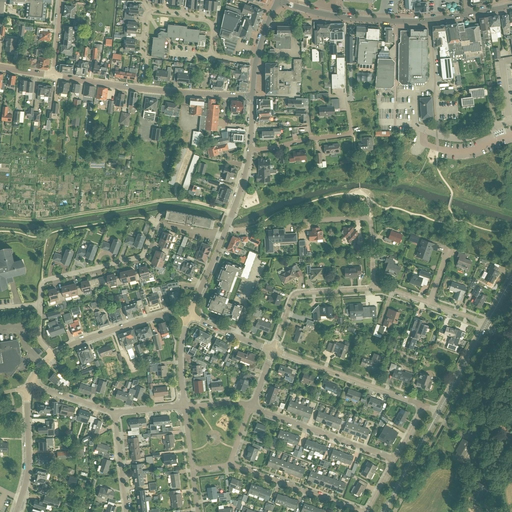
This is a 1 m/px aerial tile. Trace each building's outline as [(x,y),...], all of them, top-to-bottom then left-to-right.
[(0,0),(0,15),(3,16),(5,2),(7,2),(6,3),(13,4),(13,2),(28,3),(26,18),(44,20),(46,4),(44,4),(44,2),(51,3),(51,0),(0,0)] [(185,0),(185,2),(189,3),(188,8),(194,9),(194,0),(185,0)] [(194,0),(194,9),(199,9),(200,4),(203,4),(203,0),(194,0)] [(203,0),(203,4),(206,4),(205,10),(211,10),(212,1),(206,1),(206,0),(203,0)] [(212,1),(211,10),(217,11),(217,6),(220,6),(220,0),(215,0),(215,2),(212,1)] [(421,2),(420,0),(404,0),(406,9),(412,9),(412,8),(413,8),(415,8),(415,11),(421,11),(421,12),(426,11),(426,8),(428,7),(427,3),(423,3),(423,1),(421,2)] [(127,4),(126,10),(129,10),(138,11),(139,5),(134,5),(134,2),(128,1),(127,4)] [(72,3),(72,6),(66,6),(66,5),(65,5),(64,16),(74,18),(76,4),(72,3)] [(250,6),(245,4),(243,11),(226,5),(220,35),(226,54),(232,56),(234,52),(232,51),(237,36),(249,40),(253,30),(256,31),(263,10),(255,7),(254,6),(252,5),(250,6)] [(125,13),(124,18),(129,18),(129,15),(138,16),(138,11),(129,10),(129,13),(125,13)] [(504,36),(510,35),(509,28),(510,28),(508,15),(502,16),(503,19),(501,19),(504,36)] [(488,17),(490,29),(491,38),(492,40),(497,39),(497,33),(501,32),(498,16),(493,17),(488,17)] [(491,38),(490,29),(489,29),(488,17),(484,18),(479,18),(481,30),(480,30),(479,31),(481,40),(483,56),(486,56),(484,42),(488,42),(489,40),(488,38),(491,38)] [(123,18),(123,23),(128,24),(128,27),(137,28),(137,22),(128,21),(129,18),(124,18),(123,18)] [(457,86),(461,85),(461,81),(460,75),(458,61),(456,62),(455,56),(464,54),(465,60),(479,57),(480,63),(484,63),(483,56),(481,40),(479,31),(480,30),(478,23),(464,25),(463,25),(463,23),(454,24),(446,25),(447,34),(449,43),(448,43),(450,58),(451,58),(452,63),(453,76),(457,76),(458,81),(456,82),(457,86)] [(312,34),(312,26),(306,26),(306,24),(303,24),(302,34),(303,34),(303,37),(303,42),(301,42),(301,49),(307,49),(307,38),(308,38),(308,36),(312,36),(312,34)] [(314,34),(322,33),(323,33),(322,24),(314,25),(314,34)] [(330,31),(330,41),(330,45),(329,45),(330,55),(337,54),(336,45),(334,45),(334,40),(343,40),(343,31),(344,31),(344,24),(330,25),(331,31),(330,31)] [(153,37),(151,56),(164,58),(164,53),(167,53),(167,50),(165,49),(166,37),(172,37),(171,40),(175,40),(175,38),(184,39),(184,44),(187,44),(187,41),(197,42),(196,45),(198,45),(199,35),(200,31),(200,30),(187,29),(187,27),(168,25),(168,27),(166,27),(166,28),(165,29),(160,29),(156,32),(156,37),(153,37)] [(443,79),(453,78),(453,77),(453,76),(452,63),(451,58),(450,58),(448,43),(449,43),(447,34),(446,35),(445,31),(445,25),(439,26),(439,28),(440,28),(440,34),(441,35),(441,36),(439,36),(439,39),(440,47),(440,49),(440,51),(439,51),(440,59),(442,78),(443,78),(443,79)] [(357,27),(356,36),(359,37),(358,39),(358,57),(357,64),(360,64),(359,68),(372,69),(372,65),(372,59),(374,59),(376,59),(376,54),(373,54),(373,53),(377,54),(377,49),(381,49),(382,43),(378,43),(378,40),(379,35),(381,35),(381,30),(379,30),(379,27),(374,27),(369,26),(368,26),(368,27),(357,27)] [(439,26),(433,26),(433,32),(433,39),(434,48),(437,48),(436,47),(440,47),(439,39),(439,36),(441,36),(441,35),(440,34),(440,28),(439,28),(439,26)] [(125,27),(124,33),(124,34),(124,35),(130,36),(131,33),(136,34),(137,28),(128,27),(125,27)] [(394,42),(395,35),(392,35),(392,28),(385,27),(384,42),(385,42),(384,44),(390,44),(390,42),(392,42),(394,42)] [(50,41),(51,32),(42,31),(43,28),(37,28),(37,36),(40,36),(39,40),(40,41),(42,41),(43,40),(50,41)] [(406,31),(404,31),(401,31),(400,34),(400,35),(400,36),(400,40),(400,42),(399,44),(398,66),(398,74),(398,81),(402,85),(405,85),(406,85),(407,85),(408,85),(414,85),(425,85),(425,82),(426,82),(427,82),(428,38),(428,30),(409,29),(409,31),(406,31)] [(323,45),(323,42),(323,37),(322,33),(314,34),(315,45),(323,45)] [(124,35),(124,38),(126,39),(126,44),(135,45),(136,40),(134,39),(132,39),(132,36),(130,36),(124,35)] [(272,37),(272,41),(276,41),(276,49),(290,49),(290,37),(289,37),(272,37)] [(5,38),(4,45),(6,45),(6,51),(14,51),(15,46),(16,46),(17,44),(17,39),(5,38)] [(102,50),(102,45),(94,44),(94,48),(93,48),(92,59),(96,60),(97,50),(102,50)] [(123,47),(122,53),(129,53),(129,50),(134,51),(135,45),(126,44),(126,47),(123,47)] [(73,46),(64,45),(62,45),(61,53),(65,53),(65,55),(72,56),(72,54),(73,46)] [(48,70),(49,65),(50,59),(39,57),(37,68),(39,69),(48,70)] [(332,88),(344,88),(344,58),(337,58),(337,74),(332,74),(332,88)] [(301,81),(301,59),(294,59),(294,71),(278,71),(278,67),(277,67),(277,63),(266,63),(266,68),(265,68),(265,79),(266,79),(266,94),(290,94),(290,85),(284,86),(284,82),(301,81)] [(392,86),(394,84),(395,64),(393,61),(391,59),(378,59),(375,88),(390,89),(392,86)] [(81,76),(84,62),(79,61),(78,64),(76,64),(74,75),(81,76)] [(73,74),(73,65),(60,64),(60,72),(73,74)] [(244,75),(249,76),(250,66),(246,65),(245,65),(244,65),(237,64),(237,67),(240,68),(240,69),(236,69),(235,72),(239,73),(240,71),(245,72),(244,75)] [(161,81),(162,71),(157,70),(157,66),(154,66),(153,78),(156,78),(155,80),(161,81)] [(162,71),(161,81),(167,81),(167,79),(170,79),(171,68),(168,67),(167,71),(162,71)] [(129,73),(128,79),(135,80),(136,74),(137,69),(130,68),(129,73)] [(179,68),(175,68),(174,80),(177,80),(177,83),(183,83),(184,73),(178,72),(179,68)] [(184,73),(183,83),(188,84),(188,81),(191,82),(193,70),(189,70),(189,73),(184,73)] [(248,81),(249,76),(244,75),(245,72),(240,71),(239,73),(235,72),(235,79),(244,80),(248,81)] [(14,88),(14,85),(16,76),(9,75),(8,84),(7,87),(10,87),(14,88)] [(247,92),(248,82),(236,80),(236,82),(238,82),(238,87),(236,87),(235,90),(247,92)] [(68,94),(70,83),(59,81),(57,93),(68,94)] [(79,93),(80,85),(72,83),(70,92),(75,92),(75,94),(76,94),(76,95),(79,96),(79,93)] [(94,97),(95,87),(85,85),(83,96),(94,97)] [(106,100),(108,89),(98,87),(97,99),(106,100)] [(484,89),(484,88),(468,89),(468,93),(471,93),(471,97),(463,98),(463,97),(461,97),(462,108),(474,106),(473,99),(485,97),(485,95),(487,95),(487,89),(484,89)] [(444,97),(454,96),(453,89),(443,90),(444,97)] [(129,105),(129,108),(135,109),(135,105),(136,105),(136,101),(137,101),(138,98),(137,98),(137,93),(131,92),(131,93),(129,105)] [(125,99),(126,95),(125,95),(125,94),(118,94),(118,100),(116,99),(115,106),(123,107),(124,99),(125,99)] [(156,112),(158,100),(146,98),(144,110),(143,118),(154,120),(156,112)] [(207,117),(218,118),(219,105),(214,105),(214,100),(209,99),(208,103),(204,103),(204,99),(191,98),(190,106),(191,107),(190,115),(207,116),(207,117)] [(304,106),(304,99),(296,98),(296,100),(288,100),(288,107),(301,107),(301,106),(304,106)] [(422,119),(433,118),(431,98),(420,99),(422,119)] [(257,110),(271,110),(270,100),(265,100),(264,99),(257,99),(257,110)] [(332,107),(319,108),(320,116),(320,117),(324,117),(324,116),(334,115),(334,109),(339,109),(339,99),(331,100),(332,107)] [(246,101),(246,100),(241,100),(241,101),(232,101),(231,112),(235,112),(241,112),(241,113),(244,113),(246,113),(246,101)] [(166,102),(165,110),(170,111),(169,115),(172,116),(172,115),(179,117),(180,109),(177,108),(178,104),(166,102)] [(7,114),(8,107),(3,107),(2,114),(1,121),(11,122),(12,115),(7,114)] [(33,117),(34,108),(29,108),(29,111),(25,111),(25,116),(33,117)] [(73,115),(72,120),(74,121),(73,125),(79,126),(80,116),(73,115)] [(217,131),(218,118),(207,117),(206,130),(217,131)] [(159,141),(161,129),(153,128),(151,140),(159,141)] [(245,130),(227,128),(227,137),(212,141),(214,146),(229,143),(229,142),(231,143),(231,142),(245,143),(245,135),(245,130)] [(262,139),(276,139),(276,134),(280,134),(280,128),(273,128),(273,131),(262,131),(262,134),(260,134),(261,139),(262,139)] [(202,146),(203,132),(193,131),(191,145),(192,145),(191,148),(201,149),(201,146),(202,146)] [(359,151),(373,150),(372,137),(361,138),(362,144),(358,144),(359,151)] [(228,149),(227,144),(207,149),(210,157),(219,155),(218,150),(223,149),(223,151),(228,149)] [(325,154),(340,153),(339,144),(324,145),(325,154)] [(289,155),(289,163),(294,162),(294,161),(306,159),(305,150),(301,150),(301,151),(293,152),(293,154),(289,155)] [(263,160),(258,160),(259,170),(270,170),(269,160),(263,160)] [(203,174),(205,169),(200,168),(202,163),(199,163),(196,173),(203,174)] [(228,168),(225,167),(223,174),(224,174),(222,178),(228,180),(230,175),(233,176),(235,169),(234,169),(229,167),(228,168)] [(259,177),(257,177),(257,181),(259,181),(259,182),(270,182),(270,170),(259,170),(259,177)] [(220,187),(219,192),(221,193),(226,195),(229,196),(230,193),(231,193),(232,191),(231,190),(223,187),(223,188),(220,187)] [(217,198),(219,199),(218,203),(223,205),(224,201),(227,202),(228,201),(228,200),(228,199),(229,196),(226,195),(221,193),(219,192),(217,198)] [(173,220),(175,212),(167,210),(166,211),(167,211),(165,218),(173,220)] [(181,222),(183,213),(175,212),(173,220),(181,222)] [(189,224),(191,215),(183,213),(181,222),(186,223),(189,224)] [(197,225),(199,217),(191,215),(189,224),(192,224),(197,225)] [(205,226),(207,218),(199,217),(197,225),(205,226)] [(207,218),(205,226),(212,228),(214,220),(215,220),(207,218)] [(353,231),(353,227),(344,228),(344,230),(343,230),(343,231),(342,231),(342,232),(342,233),(342,234),(343,234),(344,235),(344,237),(348,237),(348,241),(358,240),(357,233),(356,233),(356,232),(355,231),(353,231)] [(320,231),(319,228),(314,228),(314,232),(309,232),(310,241),(317,240),(317,239),(323,239),(322,231),(320,231)] [(285,234),(285,229),(281,229),(281,230),(270,231),(270,230),(266,230),(266,235),(264,235),(265,253),(274,253),(273,243),(297,241),(297,233),(285,234)] [(160,237),(171,242),(173,236),(175,237),(176,233),(169,230),(168,233),(167,234),(164,232),(163,234),(162,234),(160,237)] [(400,243),(402,235),(391,231),(388,239),(385,237),(384,240),(390,242),(391,240),(400,243)] [(142,235),(138,234),(136,239),(128,236),(125,243),(134,246),(135,245),(141,247),(145,237),(142,234),(142,235)] [(417,244),(419,237),(411,234),(408,241),(417,244)] [(230,243),(239,246),(241,241),(242,242),(248,242),(247,237),(241,237),(240,238),(238,237),(237,238),(233,236),(230,243)] [(169,248),(171,242),(160,237),(159,238),(159,242),(160,243),(159,245),(163,246),(163,247),(162,249),(169,252),(171,249),(169,248)] [(118,241),(114,240),(112,245),(104,242),(101,248),(110,252),(110,251),(117,253),(121,242),(118,240),(118,241)] [(421,249),(418,257),(424,259),(425,257),(429,258),(432,249),(436,251),(438,246),(433,244),(430,242),(429,243),(426,242),(427,241),(422,240),(419,249),(421,249)] [(199,251),(208,254),(210,251),(209,251),(211,246),(202,243),(199,251)] [(238,248),(239,246),(230,243),(227,249),(235,253),(238,254),(242,256),(243,256),(245,251),(241,250),(238,248)] [(305,244),(299,244),(300,256),(307,255),(307,247),(304,247),(304,246),(305,246),(305,244)] [(93,247),(90,245),(88,251),(80,247),(77,254),(86,257),(86,256),(93,259),(97,248),(94,245),(94,246),(93,247)] [(13,263),(11,253),(13,253),(12,248),(0,251),(0,257),(1,260),(0,260),(0,288),(7,287),(6,282),(8,281),(8,279),(11,278),(10,275),(20,273),(21,275),(25,274),(22,261),(13,263)] [(168,255),(169,252),(162,249),(161,252),(160,252),(157,251),(156,253),(155,253),(153,256),(152,257),(164,261),(166,255),(168,255)] [(70,251),(66,250),(64,256),(56,253),(53,260),(62,263),(62,262),(68,264),(73,252),(70,250),(70,251)] [(207,258),(208,254),(199,251),(196,259),(205,262),(207,258)] [(251,266),(252,266),(253,263),(254,261),(257,254),(249,251),(247,256),(248,257),(247,259),(245,264),(246,265),(245,265),(250,267),(251,266)] [(468,270),(471,261),(465,259),(466,255),(459,253),(457,257),(459,257),(456,266),(468,270)] [(177,255),(174,262),(174,263),(179,265),(177,268),(181,270),(180,271),(187,274),(192,276),(194,270),(196,264),(191,262),(191,263),(188,262),(189,260),(187,259),(177,255)] [(162,267),(164,261),(152,257),(152,261),(153,261),(152,263),(156,265),(156,266),(155,268),(159,270),(158,272),(163,274),(165,268),(162,267)] [(397,275),(400,267),(393,265),(395,262),(386,258),(384,264),(387,265),(385,272),(390,274),(390,272),(397,275)] [(250,267),(245,265),(244,269),(243,268),(227,262),(225,268),(222,268),(218,279),(220,280),(218,287),(219,287),(216,294),(215,293),(213,298),(211,297),(207,307),(209,310),(218,313),(221,314),(223,315),(223,314),(230,316),(230,317),(237,320),(242,306),(235,304),(234,306),(222,302),(223,300),(226,301),(237,271),(238,272),(237,275),(243,277),(245,277),(244,278),(247,279),(249,274),(249,273),(250,271),(250,272),(252,268),(251,268),(252,266),(252,267),(252,266),(251,266),(250,267)] [(484,271),(481,277),(485,279),(484,279),(492,283),(496,276),(497,277),(499,273),(497,272),(499,268),(491,264),(488,269),(489,270),(488,273),(484,271)] [(137,273),(139,281),(140,281),(140,283),(146,282),(146,279),(154,277),(151,272),(150,273),(151,273),(148,273),(146,265),(142,266),(142,267),(140,268),(141,272),(140,273),(137,273)] [(283,269),(278,272),(284,284),(290,280),(293,278),(293,279),(297,277),(295,273),(300,271),(296,265),(293,266),(294,267),(284,272),(283,269)] [(310,265),(307,265),(307,275),(311,274),(311,280),(323,279),(322,268),(310,269),(310,265)] [(362,274),(361,267),(352,267),(352,268),(345,269),(345,277),(352,277),(352,278),(357,278),(357,275),(362,274)] [(123,283),(129,282),(126,269),(122,271),(123,272),(120,273),(121,277),(118,278),(120,286),(124,285),(123,283)] [(139,281),(137,273),(135,274),(135,273),(134,269),(131,270),(131,269),(127,269),(126,269),(129,282),(136,280),(136,282),(139,281)] [(429,278),(430,273),(421,270),(419,275),(419,276),(413,274),(410,281),(417,284),(416,285),(420,286),(420,285),(423,286),(423,284),(425,280),(428,281),(429,278)] [(120,286),(118,278),(116,279),(115,278),(114,274),(112,275),(112,273),(107,274),(107,276),(105,276),(105,278),(98,280),(100,287),(107,285),(107,284),(109,283),(110,286),(117,285),(117,286),(120,286)] [(100,287),(98,280),(91,281),(91,280),(88,281),(88,279),(84,280),(84,282),(82,282),(82,286),(82,287),(79,288),(81,295),(85,294),(84,292),(91,291),(90,288),(92,288),(93,289),(100,287)] [(463,295),(466,287),(452,282),(449,290),(456,292),(454,298),(461,301),(463,294),(463,295)] [(81,295),(79,288),(77,288),(76,288),(75,284),(73,284),(73,283),(69,284),(68,284),(71,296),(78,294),(78,296),(81,295)] [(65,297),(71,296),(68,284),(64,285),(64,286),(62,287),(63,291),(63,292),(60,292),(63,302),(66,301),(65,297)] [(272,293),(273,290),(272,289),(272,287),(267,285),(265,290),(272,293)] [(480,308),(487,296),(481,293),(483,289),(476,285),(471,293),(477,296),(473,303),(480,308)] [(152,296),(149,297),(151,305),(152,304),(153,305),(156,304),(156,303),(160,302),(157,291),(161,290),(160,286),(155,288),(154,288),(155,291),(153,292),(153,293),(151,294),(152,296)] [(63,302),(60,292),(58,293),(57,292),(56,288),(54,289),(53,288),(49,289),(51,298),(50,298),(51,298),(50,298),(50,303),(56,301),(57,305),(63,303),(63,302)] [(172,304),(182,300),(178,290),(169,294),(172,304)] [(278,305),(282,296),(274,293),(272,298),(268,296),(266,300),(270,302),(278,305)] [(130,304),(126,294),(122,295),(124,299),(125,299),(127,305),(122,307),(125,316),(130,314),(129,313),(132,312),(130,304)] [(130,304),(132,312),(139,310),(139,309),(144,307),(141,299),(136,300),(136,302),(130,304)] [(102,300),(101,301),(97,302),(91,303),(92,308),(96,307),(96,309),(104,307),(102,300)] [(350,309),(347,310),(347,315),(350,315),(350,319),(356,319),(356,318),(355,312),(362,312),(363,317),(370,317),(376,317),(376,307),(370,307),(363,308),(362,303),(349,304),(350,309)] [(320,307),(318,306),(319,305),(315,308),(313,310),(311,313),(312,313),(312,312),(313,314),(314,320),(318,320),(318,319),(321,319),(321,316),(327,315),(327,318),(332,318),(332,306),(320,307)] [(73,316),(81,313),(79,307),(71,310),(73,316)] [(120,314),(119,309),(109,312),(111,319),(112,323),(123,320),(121,314),(120,314)] [(396,323),(399,314),(395,312),(396,311),(389,309),(383,325),(389,327),(391,322),(396,323)] [(101,314),(100,311),(95,313),(98,323),(99,328),(109,324),(106,314),(102,315),(102,314),(101,314)] [(66,325),(73,323),(70,313),(63,315),(66,325)] [(251,321),(257,323),(255,327),(269,332),(272,324),(260,320),(261,318),(253,315),(251,321)] [(410,331),(407,330),(402,346),(413,350),(417,339),(418,339),(420,334),(424,336),(428,326),(424,324),(425,322),(415,318),(410,331)] [(56,320),(47,323),(47,324),(49,328),(52,335),(57,333),(58,335),(65,332),(62,323),(58,325),(56,320)] [(74,323),(78,335),(83,333),(79,323),(79,321),(74,323)] [(167,328),(165,322),(158,324),(161,334),(168,332),(168,331),(168,330),(167,327),(167,328)] [(74,336),(78,335),(74,323),(70,324),(74,336)] [(143,328),(147,341),(149,340),(148,336),(152,335),(149,326),(143,328)] [(301,343),(304,333),(300,331),(301,329),(297,327),(295,334),(296,334),(294,340),(301,343)] [(455,330),(447,327),(444,334),(451,336),(446,348),(456,351),(458,346),(457,346),(462,332),(455,329),(455,330)] [(144,342),(147,341),(143,328),(137,330),(139,339),(143,338),(144,342)] [(122,347),(134,343),(136,342),(135,340),(137,339),(133,329),(118,335),(121,341),(120,341),(122,347)] [(202,341),(206,333),(200,330),(197,329),(195,333),(198,334),(196,338),(194,342),(197,343),(198,342),(200,344),(202,341)] [(202,341),(200,344),(200,345),(204,347),(204,348),(208,350),(211,344),(208,343),(211,336),(206,333),(202,341)] [(154,340),(155,344),(156,350),(162,349),(159,339),(158,334),(153,335),(154,340)] [(219,349),(222,342),(217,339),(211,349),(215,351),(216,348),(219,349)] [(0,373),(7,372),(7,374),(11,377),(15,370),(14,369),(21,359),(19,358),(19,357),(21,357),(19,343),(16,340),(0,343),(0,373)] [(222,342),(219,349),(221,351),(220,354),(223,355),(224,352),(228,345),(222,342)] [(333,352),(337,354),(336,356),(344,359),(348,346),(341,343),(341,344),(336,343),(336,344),(333,343),(329,352),(332,353),(333,352)] [(35,345),(32,348),(38,354),(42,351),(35,345)] [(85,360),(86,363),(94,360),(90,351),(88,346),(84,347),(86,352),(85,353),(87,359),(85,360)] [(102,357),(113,353),(110,346),(99,350),(102,357)] [(86,363),(85,360),(87,359),(85,353),(86,352),(84,347),(77,350),(82,364),(79,365),(80,370),(87,367),(86,363)] [(192,349),(190,348),(187,353),(193,356),(194,355),(196,352),(192,350),(192,349)] [(247,354),(238,351),(237,355),(233,354),(231,360),(236,362),(237,359),(244,362),(247,354)] [(226,362),(230,354),(226,352),(222,360),(226,362)] [(247,354),(244,362),(250,364),(248,369),(254,372),(257,363),(253,361),(255,355),(248,352),(247,354)] [(376,370),(381,356),(374,354),(372,361),(363,358),(361,365),(370,369),(371,368),(376,370)] [(206,367),(205,363),(198,359),(195,366),(192,366),(193,374),(194,374),(195,377),(201,376),(200,374),(202,373),(201,367),(204,366),(204,367),(206,367)] [(157,367),(158,376),(166,376),(165,366),(155,366),(155,364),(153,364),(153,365),(147,366),(152,366),(152,368),(157,367)] [(397,366),(391,364),(389,370),(394,372),(392,376),(399,379),(399,378),(409,382),(412,374),(405,372),(405,373),(395,369),(397,366)] [(287,368),(280,365),(277,373),(285,376),(284,379),(288,380),(288,381),(292,383),(297,370),(290,368),(290,367),(288,366),(287,368)] [(246,378),(247,375),(241,372),(240,375),(241,376),(241,378),(240,378),(238,384),(239,385),(237,388),(244,391),(247,385),(248,386),(250,381),(245,379),(245,377),(246,378)] [(61,379),(60,378),(54,373),(49,379),(55,384),(57,382),(60,385),(63,382),(68,387),(70,382),(63,377),(61,379)] [(301,381),(313,386),(312,388),(315,389),(317,384),(312,382),(314,377),(309,375),(309,374),(305,373),(301,381)] [(429,390),(433,381),(429,379),(430,377),(420,373),(417,382),(423,384),(422,387),(429,390)] [(210,374),(207,375),(207,377),(208,386),(211,386),(212,391),(217,390),(218,392),(221,391),(222,390),(223,390),(222,382),(221,382),(221,381),(220,380),(218,380),(217,381),(215,381),(215,382),(211,383),(210,374)] [(195,392),(203,392),(202,381),(206,380),(206,377),(204,377),(197,378),(197,381),(194,381),(195,392)] [(92,384),(92,386),(91,388),(90,393),(95,394),(96,391),(97,391),(97,393),(100,393),(100,392),(103,393),(107,382),(100,380),(98,385),(95,384),(95,385),(92,384)] [(339,395),(341,389),(336,388),(337,386),(329,383),(329,382),(324,380),(322,385),(325,386),(324,389),(334,392),(334,394),(339,395)] [(90,393),(91,388),(81,384),(79,391),(89,395),(90,393)] [(130,388),(129,393),(132,393),(130,399),(133,400),(134,397),(141,399),(142,396),(144,388),(137,386),(136,390),(130,388)] [(277,407),(278,403),(274,402),(279,389),(271,386),(268,393),(267,394),(266,396),(267,397),(266,399),(267,399),(267,401),(267,403),(277,407)] [(155,397),(162,396),(162,395),(168,394),(167,387),(153,388),(155,397)] [(344,392),(341,398),(345,399),(345,398),(349,399),(350,398),(358,401),(361,394),(349,389),(347,392),(347,393),(344,392)] [(116,391),(115,394),(116,395),(116,397),(126,401),(127,399),(130,399),(132,393),(129,393),(129,392),(128,394),(118,390),(118,391),(116,391)] [(296,403),(295,403),(291,401),(293,398),(291,397),(289,401),(290,401),(287,410),(292,412),(296,403)] [(383,402),(371,397),(369,401),(366,400),(363,406),(367,407),(368,404),(373,406),(372,408),(373,410),(379,412),(381,411),(382,409),(380,408),(383,402)] [(302,405),(301,405),(297,403),(299,400),(296,399),(295,403),(296,403),(292,412),(298,414),(302,405)] [(58,404),(58,402),(51,401),(51,407),(46,407),(46,406),(39,406),(38,413),(46,414),(57,414),(57,413),(58,404)] [(307,407),(303,405),(304,402),(302,401),(301,405),(302,405),(298,414),(304,417),(307,407)] [(307,407),(304,417),(310,419),(313,409),(309,408),(310,404),(308,403),(307,407)] [(62,405),(58,404),(57,413),(60,414),(68,416),(68,415),(72,416),(74,408),(66,406),(67,405),(63,404),(62,405)] [(324,413),(320,412),(321,408),(319,407),(318,411),(319,411),(315,421),(321,423),(321,422),(324,413)] [(330,415),(329,415),(326,414),(327,410),(325,409),(324,413),(321,422),(321,423),(327,425),(327,424),(330,415)] [(401,427),(409,413),(401,409),(394,423),(401,427)] [(91,423),(93,417),(90,416),(91,413),(80,410),(78,416),(75,416),(75,420),(77,421),(78,417),(88,420),(88,422),(90,422),(91,423)] [(336,418),(335,417),(331,416),(333,412),(331,411),(329,415),(330,415),(327,424),(327,425),(333,427),(333,426),(336,418)] [(333,426),(333,427),(338,429),(342,420),(337,418),(339,414),(337,414),(335,417),(336,418),(333,426)] [(159,429),(160,432),(162,432),(168,431),(168,428),(165,428),(165,425),(170,424),(169,416),(161,417),(162,425),(162,428),(159,429)] [(91,423),(90,422),(89,427),(92,428),(91,431),(98,433),(99,429),(100,426),(102,426),(102,423),(102,422),(102,421),(96,419),(97,418),(93,417),(91,423)] [(156,425),(162,425),(161,417),(153,418),(154,428),(156,428),(156,425)] [(346,422),(343,431),(349,433),(349,432),(352,424),(352,423),(352,421),(349,420),(349,418),(347,418),(346,421),(346,422)] [(349,432),(349,433),(355,435),(355,434),(358,426),(357,425),(354,424),(356,419),(354,418),(352,421),(352,423),(352,424),(349,432)] [(139,427),(138,419),(130,420),(130,422),(129,422),(129,423),(129,425),(130,425),(131,428),(131,431),(139,430),(138,427),(139,427)] [(138,419),(139,427),(146,426),(146,419),(138,419)] [(47,426),(38,426),(39,434),(47,433),(47,436),(48,438),(52,438),(52,436),(52,435),(53,435),(52,430),(54,430),(54,421),(49,421),(47,421),(46,421),(47,426)] [(355,434),(355,435),(361,437),(364,428),(363,427),(359,426),(361,422),(359,422),(357,425),(358,426),(355,434)] [(261,438),(262,435),(265,426),(257,423),(254,432),(258,433),(256,437),(261,438)] [(361,437),(366,439),(370,430),(365,428),(366,424),(365,424),(363,427),(364,428),(361,437)] [(384,428),(378,438),(391,445),(396,435),(390,432),(392,429),(385,426),(384,428)] [(287,442),(290,433),(286,432),(280,430),(277,438),(287,442)] [(290,433),(287,442),(293,444),(297,445),(300,437),(290,433)] [(172,450),(171,447),(174,447),(173,442),(174,442),(173,434),(165,435),(165,439),(163,439),(163,444),(166,444),(166,448),(165,448),(166,451),(172,450)] [(39,450),(47,450),(47,446),(53,446),(53,442),(53,438),(46,439),(46,442),(39,442),(39,450)] [(130,449),(139,448),(138,438),(129,439),(130,449)] [(469,442),(463,439),(458,448),(459,449),(455,456),(458,457),(457,460),(463,464),(471,450),(468,448),(469,448),(467,447),(469,442)] [(307,440),(304,448),(309,450),(310,450),(309,455),(312,456),(314,452),(317,443),(313,441),(313,442),(307,440)] [(109,447),(98,443),(96,450),(104,452),(103,455),(109,457),(110,454),(107,453),(109,447)] [(317,443),(314,452),(319,454),(320,453),(324,455),(327,447),(323,445),(322,446),(317,444),(317,443)] [(261,450),(262,447),(253,444),(252,447),(249,446),(247,450),(248,451),(246,458),(254,461),(258,450),(261,450)] [(139,448),(130,449),(132,460),(141,458),(139,448)] [(340,461),(343,453),(339,451),(339,452),(333,450),(330,458),(336,460),(336,459),(337,460),(337,461),(336,464),(339,465),(340,461)] [(58,459),(72,458),(72,451),(62,452),(62,456),(58,456),(58,459)] [(276,458),(275,458),(272,457),(273,453),(271,452),(269,457),(270,457),(267,466),(273,468),(276,458)] [(343,453),(340,461),(346,463),(350,465),(353,456),(349,455),(343,453),(344,453),(343,453)] [(50,465),(50,454),(38,454),(38,465),(50,465)] [(172,455),(172,454),(164,455),(165,465),(177,463),(176,455),(172,455)] [(282,460),(281,460),(277,459),(279,455),(277,454),(275,458),(276,458),(273,468),(278,470),(282,460)] [(288,463),(287,462),(283,461),(285,457),(286,457),(286,455),(283,454),(281,460),(282,460),(278,470),(284,472),(288,463)] [(101,466),(99,465),(97,471),(100,472),(100,471),(107,473),(111,460),(108,460),(109,457),(103,455),(102,458),(103,459),(101,466)] [(293,465),(293,464),(289,463),(290,459),(288,458),(287,462),(288,463),(284,472),(290,474),(293,465)] [(299,467),(298,466),(295,465),(296,461),(294,461),(293,464),(293,465),(290,474),(296,476),(299,467)] [(370,479),(377,467),(368,462),(361,474),(370,479)] [(299,467),(296,476),(302,478),(305,469),(300,467),(302,463),(300,463),(298,466),(299,467)] [(134,475),(145,474),(148,474),(148,470),(142,471),(141,464),(132,465),(134,475)] [(316,473),(312,471),(313,468),(311,467),(310,471),(307,480),(313,482),(316,473)] [(322,475),(318,473),(319,470),(317,469),(316,473),(313,482),(319,484),(322,475)] [(37,470),(35,477),(47,479),(49,480),(50,475),(49,473),(48,473),(37,470)] [(174,474),(174,471),(167,472),(168,475),(170,475),(171,483),(170,484),(170,487),(171,489),(175,488),(176,487),(180,486),(178,473),(174,474)] [(328,477),(327,477),(323,475),(325,472),(323,471),(322,475),(319,484),(325,487),(328,477)] [(334,479),(333,479),(329,478),(331,474),(329,473),(327,477),(328,477),(325,487),(330,489),(334,479)] [(145,474),(134,475),(135,486),(144,485),(143,478),(146,477),(145,474)] [(340,481),(339,481),(335,480),(336,476),(334,475),(333,479),(334,479),(330,489),(336,491),(340,481)] [(70,476),(68,484),(76,486),(78,479),(70,476)] [(35,477),(33,484),(39,485),(37,493),(48,495),(50,488),(45,487),(45,486),(47,479),(35,477)] [(340,481),(336,491),(342,493),(345,483),(341,482),(342,478),(340,477),(339,481),(340,481)] [(233,488),(236,489),(235,491),(235,492),(238,493),(239,492),(242,484),(236,481),(236,480),(232,478),(229,486),(229,491),(232,492),(233,488)] [(354,486),(351,491),(353,492),(359,496),(361,493),(361,492),(366,483),(360,480),(358,482),(356,486),(355,487),(354,486)] [(479,501),(486,487),(478,483),(470,497),(479,501)] [(258,496),(261,488),(257,486),(257,487),(251,485),(248,493),(254,495),(254,494),(258,496)] [(102,496),(110,498),(108,502),(109,502),(114,504),(116,500),(113,499),(115,492),(112,491),(112,490),(104,487),(103,488),(101,487),(97,497),(102,498),(102,496)] [(219,498),(219,501),(227,500),(226,493),(217,494),(216,487),(209,488),(210,495),(208,495),(209,499),(219,498)] [(261,488),(258,496),(264,498),(268,499),(271,491),(267,490),(261,488),(262,488),(261,488)] [(137,502),(146,501),(145,490),(136,491),(137,502)] [(176,494),(176,491),(169,491),(170,497),(172,497),(173,507),(181,506),(180,498),(181,498),(181,494),(176,494)] [(246,502),(248,496),(244,494),(242,500),(238,499),(238,501),(234,500),(232,505),(236,506),(236,507),(239,508),(242,501),(246,502)] [(285,506),(288,497),(284,496),(278,494),(275,502),(281,504),(285,505),(285,506)] [(58,508),(60,502),(45,497),(43,502),(36,500),(35,501),(34,501),(34,503),(33,506),(45,510),(47,505),(58,508)] [(288,497),(285,506),(291,508),(291,507),(295,509),(298,501),(294,499),(294,500),(288,498),(288,497)] [(146,501),(137,502),(138,511),(139,511),(147,511),(146,501)] [(105,505),(103,508),(107,509),(105,511),(113,511),(115,507),(114,507),(113,506),(114,504),(108,502),(108,504),(105,505)]
